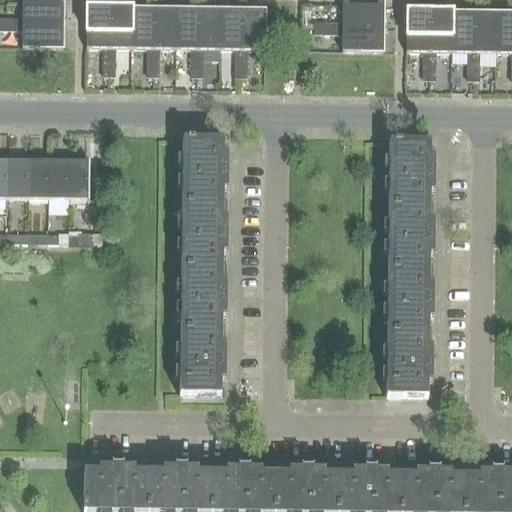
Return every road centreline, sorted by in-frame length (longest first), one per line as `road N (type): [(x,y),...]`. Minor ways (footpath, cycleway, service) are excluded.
road 1 (residential): [(481,427),(483,118)]
road 2 (residential): [(274,425),(276,116)]
road 3 (tertiary): [(276,116),(0,113)]
road 4 (residential): [(274,425),(481,427)]
road 5 (tertiary): [(483,118),(276,116)]
road 6 (residential): [(96,423),(274,425)]
